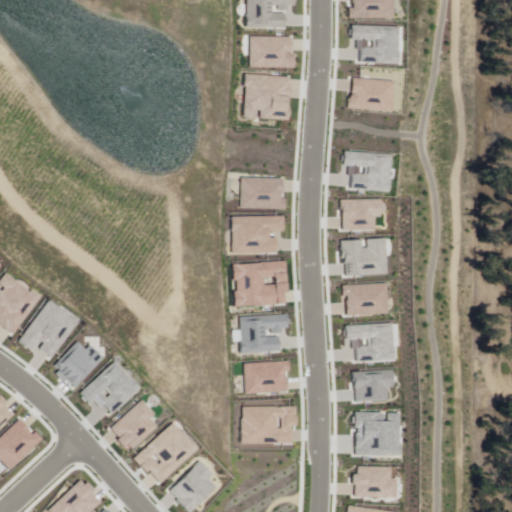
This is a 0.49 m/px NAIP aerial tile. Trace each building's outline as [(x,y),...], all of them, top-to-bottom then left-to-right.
[(245,0),(246,29),(287,27),(287,7),(294,7),(294,0),(245,0)] [(350,0),(350,8),(343,8),(343,19),(394,17),(393,0),(350,0)] [(351,26),(396,27),(396,62),(356,62),(357,39),(351,39),(351,26)] [(248,66),(290,67),(291,38),(249,37),(248,66)] [(244,74),(241,115),(286,119),(289,78),(244,74)] [(350,78),(392,81),(390,112),(347,109),(350,78)] [(338,149),(390,155),(386,191),(349,187),(352,163),(337,162),(338,149)] [(239,178),(239,208),(286,208),(286,199),(280,199),(281,179),(239,178)] [(339,203),(379,202),(379,218),(372,218),(372,228),(340,229),(339,203)] [(230,217),(231,253),(277,252),(277,237),(266,238),(266,232),(282,231),(281,216),(230,217)] [(351,241),(382,238),(385,272),(345,276),(342,242),(351,241)] [(232,264),(234,307),(285,305),(283,262),(232,264)] [(0,280),(5,274),(38,298),(11,335),(0,327),(0,280)] [(339,285),(384,283),(385,313),(341,315),(339,285)] [(48,301),(75,323),(47,358),(32,346),(27,352),(15,342),(48,301)] [(238,319),(241,355),(280,351),(277,328),(287,327),(286,314),(238,319)] [(342,326),(391,324),(393,361),(352,362),(351,340),(343,340),(342,326)] [(79,343),(86,350),(91,345),(102,356),(74,387),(55,370),(79,343)] [(114,362),(138,389),(109,415),(93,397),(85,404),(77,395),(114,362)] [(244,364),(245,391),(288,390),(287,362),(244,364)] [(350,373),(391,371),(392,388),(385,389),(385,400),(352,402),(350,373)] [(140,400),(153,414),(149,418),(156,426),(130,449),(126,444),(121,449),(113,441),(118,437),(110,428),(140,400)] [(242,408),(242,442),(293,443),(293,408),(244,408),(242,408)] [(351,414),(397,414),(397,456),(351,456),(351,414)] [(172,424),(196,449),(159,484),(135,458),(172,424)] [(199,463),(212,476),(208,480),(215,488),(191,511),(187,511),(169,493),(199,463)] [(356,468),(356,476),(349,476),(349,485),(355,486),(354,498),(396,498),(396,479),(390,479),(390,468),(356,468)]
